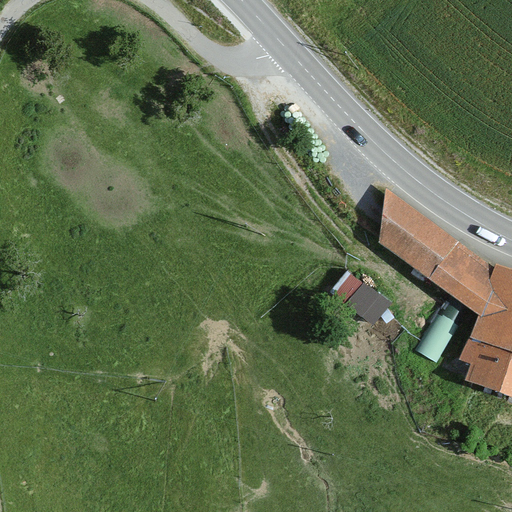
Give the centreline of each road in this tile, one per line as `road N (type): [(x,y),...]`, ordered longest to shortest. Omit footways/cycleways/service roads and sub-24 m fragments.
road 1 (secondary): [(304,73),(441,200),(511,239)]
road 2 (unclassified): [(304,73),(211,57),(148,0)]
